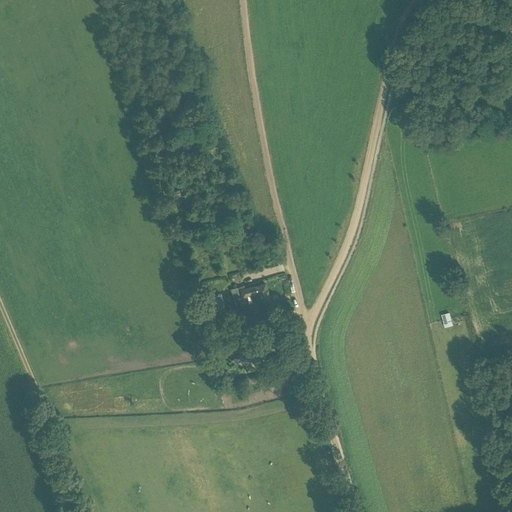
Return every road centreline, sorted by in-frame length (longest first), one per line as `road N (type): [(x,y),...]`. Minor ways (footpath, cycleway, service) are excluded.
road 1 (track): [(305,347),(350,239),(395,40),(416,0)]
road 2 (track): [(305,347),(250,93),(241,0)]
road 3 (track): [(86,511),(0,302)]
road 4 (track): [(351,511),(305,347)]
